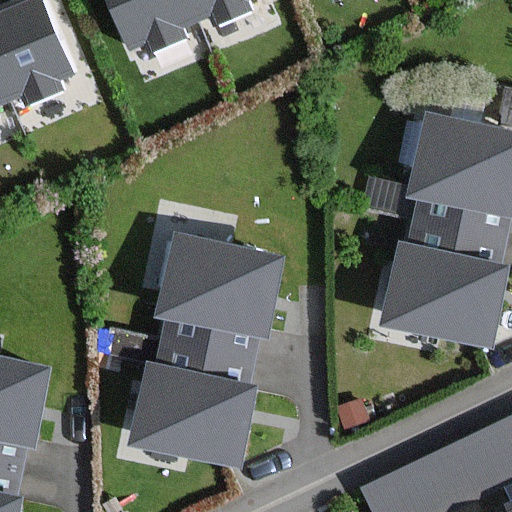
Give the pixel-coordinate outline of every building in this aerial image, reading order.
[(72,75),(39,0),(27,0),(5,10),(0,11),(0,106),(25,96),(29,106),(67,89),(62,79),(72,75)] [(254,0),(113,0),(135,50),(149,44),(153,53),(191,37),(187,28),(216,16),(220,25),(257,9),(253,1),(254,0)] [(511,132),(430,115),(412,193),(421,195),(410,245),(401,244),(384,322),(490,345),(507,267),(500,265),(503,248),(507,231),(511,215),(511,214),(511,132)] [(250,370),(254,353),(258,336),(266,338),(283,259),(177,236),(160,315),(168,317),(157,367),(148,365),(131,444),(237,467),(254,388),(247,386),(250,370)] [(19,480),(22,463),(26,447),(34,448),(51,370),(0,358),(0,511),(19,511),(23,499),(15,497),(19,480)] [(447,511),(511,481),(511,413),(368,482),(381,511),(447,511)]
